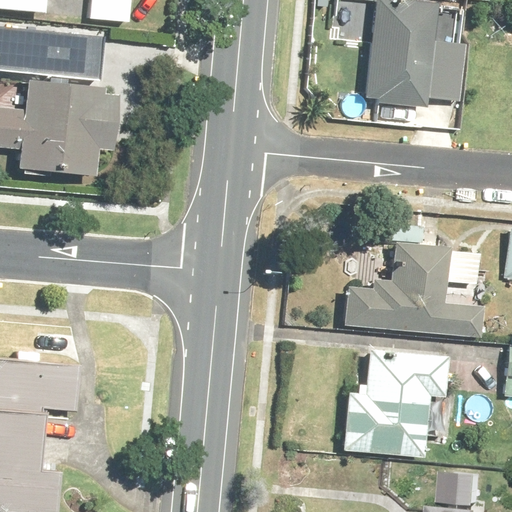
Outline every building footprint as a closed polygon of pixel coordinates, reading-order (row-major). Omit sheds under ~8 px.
[(0,0),(0,12),(39,14),(40,0),(80,0),(79,23),(123,25),(124,0),(0,0)] [(416,111),(421,62),(452,64),(453,46),(423,43),(426,5),(378,0),(366,0),(356,105),(416,111)] [(76,34),(0,28),(0,54),(73,60),(76,34)] [(11,109),(0,108),(0,147),(4,148),(3,175),(87,178),(88,149),(103,150),(105,99),(93,99),(93,85),(12,81),(11,109)] [(416,225),(366,224),(365,242),(415,243),(416,225)] [(511,231),(503,231),(499,279),(511,280),(511,231)] [(336,289),(334,328),(471,337),(473,309),(437,307),(439,284),(466,285),(468,252),(384,247),(382,282),(366,281),(365,291),(336,289)] [(511,346),(501,346),(498,399),(511,399),(511,346)] [(351,394),(339,393),(337,454),(416,457),(418,398),(438,399),(440,357),(358,354),(357,387),(351,386),(351,394)] [(73,364),(0,359),(0,511),(53,511),(56,471),(34,470),(37,416),(69,418),(73,364)] [(428,511),(477,511),(480,477),(444,474),(441,503),(429,502),(428,511)]
